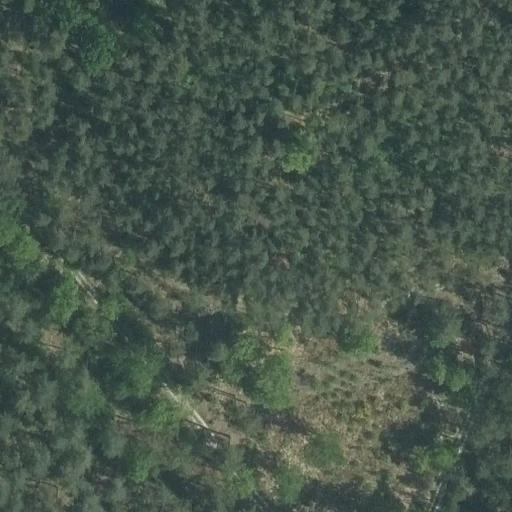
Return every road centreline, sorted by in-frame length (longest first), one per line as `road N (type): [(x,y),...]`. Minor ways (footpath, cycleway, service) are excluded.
road 1 (track): [(511,282),(444,287),(347,322),(314,323),(280,318),(102,249),(52,241)]
road 2 (track): [(0,186),(267,511)]
road 3 (track): [(511,320),(429,511)]
